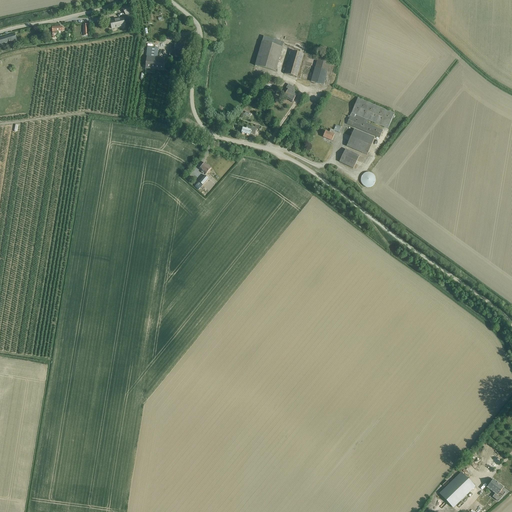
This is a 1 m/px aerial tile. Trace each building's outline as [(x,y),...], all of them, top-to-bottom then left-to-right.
[(132,12),(128,5),(122,9),(126,15),(132,12)] [(124,26),(122,19),(110,22),(112,29),(124,26)] [(52,36),(54,36),(54,35),(56,35),(56,32),(64,31),(64,28),(62,28),(62,26),(51,27),(52,36)] [(14,34),(0,38),(0,44),(5,43),(6,45),(9,44),(9,45),(17,43),(17,42),(14,34)] [(284,43),(264,37),(256,66),(276,72),(284,43)] [(184,46),(175,45),(174,51),(180,51),(180,55),(183,55),(184,46)] [(148,48),(145,69),(164,71),(165,59),(157,58),(158,49),(148,48)] [(304,55),(291,52),(285,74),(297,78),(304,55)] [(331,61),(319,57),(312,82),(324,85),(331,61)] [(294,89),(288,85),(286,88),(288,90),(284,97),(292,102),(297,95),(292,92),(294,89)] [(366,124),(368,120),(388,129),(394,114),(358,99),(347,124),(380,138),(383,131),(366,124)] [(341,128),(336,125),(334,131),(331,129),(329,133),(326,131),(323,137),(332,141),(335,135),(333,134),(334,131),(339,133),(341,128)] [(246,129),(242,128),(241,133),(250,135),(250,133),(255,135),(256,129),(246,126),(246,129)] [(355,129),(352,134),(347,147),(367,156),(373,143),(375,138),(355,129)] [(360,157),(346,150),(340,163),(353,170),(360,157)] [(205,163),(199,168),(202,171),(201,172),(203,174),(204,173),(206,174),(211,169),(205,163)] [(360,179),(360,180),(360,182),(361,184),(362,185),(363,186),(364,187),(366,188),(368,188),(369,188),(371,187),(372,186),(374,185),(374,184),(375,182),(375,180),(375,179),(374,177),(374,175),(372,174),(371,173),(369,173),(368,173),(366,173),(364,173),(363,174),(362,175),(361,177),(360,179)] [(205,176),(195,187),(199,190),(208,179),(205,176)] [(458,470),(451,476),(453,479),(460,473),(458,470)] [(461,473),(439,494),(453,508),(475,487),(461,473)] [(493,480),(487,488),(495,494),(493,497),(497,500),(499,502),(505,493),(501,491),(504,488),(493,480)] [(437,505),(442,501),(437,497),(433,501),(437,505)] [(477,503),(473,511),(481,511),(484,506),(477,503)]
